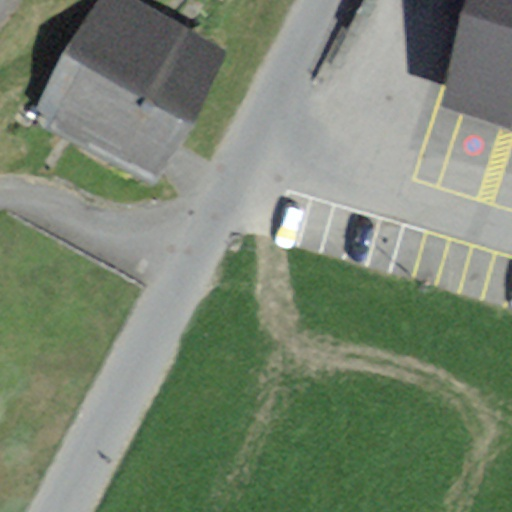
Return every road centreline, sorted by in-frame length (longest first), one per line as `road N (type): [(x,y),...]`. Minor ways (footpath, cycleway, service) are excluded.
road 1 (unclassified): [(199,244),(59,511)]
road 2 (unclassified): [(326,0),(199,244)]
road 3 (residential): [(0,191),(41,199),(106,232),(161,230),(199,244)]
